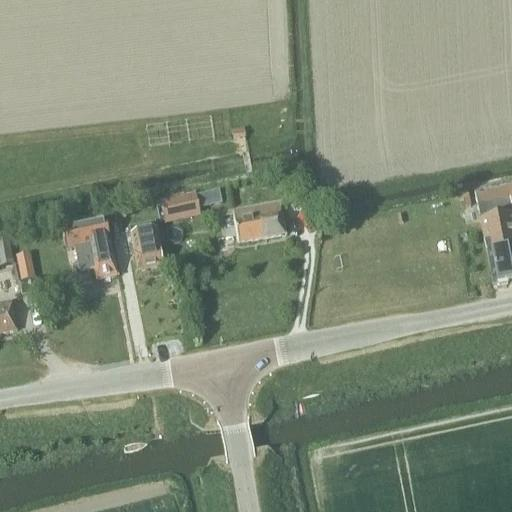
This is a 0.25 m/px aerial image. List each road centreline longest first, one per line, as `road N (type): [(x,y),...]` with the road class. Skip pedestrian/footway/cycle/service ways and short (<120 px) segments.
road 1 (tertiary): [(217,366),(511,304)]
road 2 (tertiary): [(0,400),(217,366)]
road 3 (tertiary): [(248,511),(217,366)]
